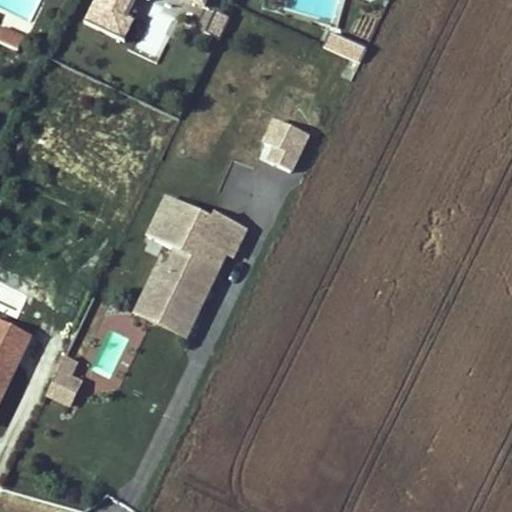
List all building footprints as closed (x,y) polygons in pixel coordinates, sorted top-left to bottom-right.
[(96,0),(84,27),(118,42),(128,24),(118,19),(126,0),(187,0),(199,5),(200,0),(96,0)] [(213,11),(206,34),(220,38),(227,16),(213,11)] [(0,43),(7,46),(12,35),(0,29),(0,43)] [(330,32),(322,49),(359,65),(366,48),(330,32)] [(18,51),(23,40),(12,35),(7,46),(18,51)] [(303,136),(271,121),(262,141),(273,146),(266,162),(286,171),(303,136)] [(195,321),(210,289),(202,285),(218,252),(226,256),(233,259),(247,230),(215,215),(213,220),(210,226),(204,224),(207,218),(168,198),(148,239),(177,252),(169,270),(160,266),(145,297),(195,321)] [(210,289),(226,256),(218,252),(202,285),(210,289)] [(20,283),(19,301),(38,302),(39,284),(20,283)] [(195,321),(145,297),(136,315),(186,339),(195,321)] [(0,413),(34,343),(0,327),(0,413)] [(70,379),(77,364),(66,359),(58,374),(69,379),(70,379)] [(70,407),(81,384),(70,379),(69,379),(58,374),(48,396),(70,407)]
